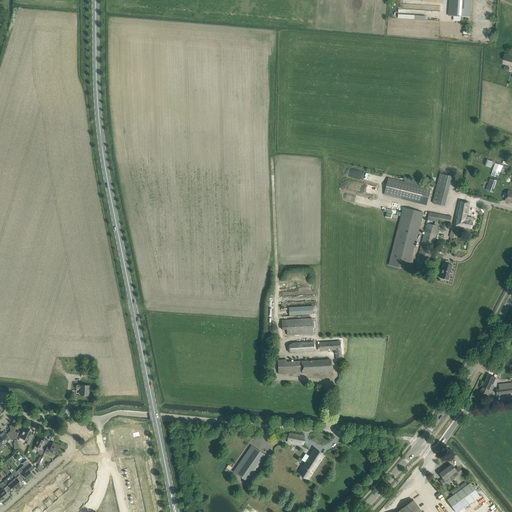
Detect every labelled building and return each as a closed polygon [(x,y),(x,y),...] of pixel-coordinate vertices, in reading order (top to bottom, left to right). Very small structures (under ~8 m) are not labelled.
[(449,0),(449,16),(470,17),(471,0),(449,0)] [(503,60),(511,62),(511,55),(505,53),(503,60)] [(487,159),(484,165),(491,168),(493,162),(487,159)] [(491,175),(498,178),(502,166),(496,164),(491,175)] [(445,206),(449,190),(452,176),(441,173),(437,187),(433,203),(445,206)] [(431,188),(427,188),(428,184),(405,178),(404,182),(388,178),(384,194),(401,199),(427,205),(431,188)] [(493,192),(494,187),(497,181),(492,179),(489,185),(487,190),(493,192)] [(348,188),(376,195),(378,188),(349,181),(348,188)] [(389,210),(390,207),(394,208),(396,203),(387,200),(384,209),(389,210)] [(469,202),(464,202),(459,201),(454,225),(471,228),(473,218),(466,217),(469,202)] [(409,270),(423,213),(403,207),(388,265),(409,270)] [(417,261),(415,271),(426,274),(429,264),(430,264),(437,235),(438,235),(439,230),(438,229),(439,226),(440,222),(450,224),(452,217),(436,214),(429,212),(428,220),(435,221),(434,227),(426,225),(425,232),(417,261)] [(452,265),(444,263),(440,278),(448,280),(452,265)] [(313,314),(313,306),(289,307),(289,315),(313,314)] [(282,330),(287,330),(287,335),(313,333),(312,318),(286,320),(282,320),(282,330)] [(340,341),(320,343),(320,351),(336,349),(336,359),(341,359),(340,341)] [(289,345),(289,353),(314,351),(314,342),(293,343),(289,345)] [(286,359),(278,360),(278,369),(279,374),(331,371),(331,366),(331,360),(315,360),(288,362),(286,362),(286,359)] [(496,378),(493,377),(488,374),(480,393),(488,396),(491,390),(492,391),(494,386),(493,385),(496,378)] [(511,382),(499,384),(500,389),(496,389),(497,395),(511,392),(511,382)] [(89,396),(89,392),(88,392),(89,385),(82,385),(77,385),(76,388),(81,389),(81,395),(89,396)] [(29,444),(30,441),(32,437),(30,436),(31,432),(24,428),(20,437),(26,440),(25,442),(29,444)] [(11,440),(17,439),(15,429),(12,430),(12,431),(7,435),(4,431),(0,434),(0,436),(6,443),(10,439),(11,440)] [(304,436),(290,434),(288,441),(302,444),(304,436)] [(36,443),(34,448),(37,450),(36,452),(43,454),(47,445),(49,441),(45,439),(45,441),(38,438),(36,443)] [(48,446),(45,453),(51,456),(53,453),(56,454),(59,455),(61,453),(58,451),(60,446),(53,443),(52,446),(49,444),(48,446)] [(259,463),(262,459),(265,455),(252,446),(249,450),(246,454),(234,472),(246,481),(259,463)] [(306,463),(299,473),(308,479),(323,455),(314,449),(310,456),(305,454),(302,460),(306,463)] [(21,467),(18,470),(22,474),(24,476),(27,479),(33,474),(30,471),(34,468),(31,464),(30,463),(26,467),(23,469),(21,467)] [(451,464),(445,469),(450,475),(453,479),(455,477),(462,472),(461,471),(458,467),(455,470),(451,464)] [(413,478),(419,470),(417,468),(411,476),(413,478)] [(453,479),(450,475),(445,469),(439,473),(443,478),(440,481),(444,485),(453,479)] [(10,478),(18,487),(23,484),(18,478),(20,476),(16,471),(15,470),(12,472),(11,473),(12,474),(13,475),(10,478)] [(57,480),(55,482),(64,492),(67,489),(62,483),(70,477),(66,473),(65,472),(61,476),(61,475),(60,474),(59,474),(57,476),(56,477),(57,477),(55,478),(57,480)] [(7,479),(3,482),(7,487),(9,485),(14,491),(18,487),(10,478),(8,480),(7,479)] [(3,482),(0,484),(0,492),(6,499),(10,495),(5,489),(7,487),(3,482)] [(46,489),(44,491),(53,501),(56,498),(52,493),(59,487),(63,492),(64,492),(55,482),(51,485),(50,485),(49,483),(49,484),(49,483),(46,486),(45,487),(46,489)] [(460,489),(446,499),(455,511),(456,511),(477,497),(479,496),(469,482),(466,484),(465,482),(459,487),(460,489)] [(81,488),(81,489),(90,493),(91,493),(92,491),(91,491),(92,488),(90,487),(89,487),(86,485),(85,485),(84,484),(82,487),(82,486),(81,488)] [(79,493),(79,494),(87,498),(88,498),(89,496),(89,495),(89,494),(90,493),(81,489),(80,491),(79,493)] [(36,498),(34,500),(43,510),(46,507),(41,502),(48,496),(53,501),(44,491),(40,494),(39,492),(39,493),(39,492),(38,493),(36,495),(34,497),(36,498)] [(77,496),(76,499),(78,500),(79,500),(82,502),(85,503),(86,501),(87,501),(88,499),(87,499),(87,498),(79,494),(78,495),(77,496)] [(25,508),(23,509),(25,511),(31,511),(38,505),(42,510),(43,510),(34,500),(30,503),(28,502),(25,504),(24,506),(25,508)] [(398,511),(397,511),(422,511),(417,504),(414,500),(401,509),(398,511)] [(70,506),(69,507),(74,511),(77,511),(78,511),(80,510),(78,508),(75,505),(75,504),(73,503),(71,505),(70,506)]
